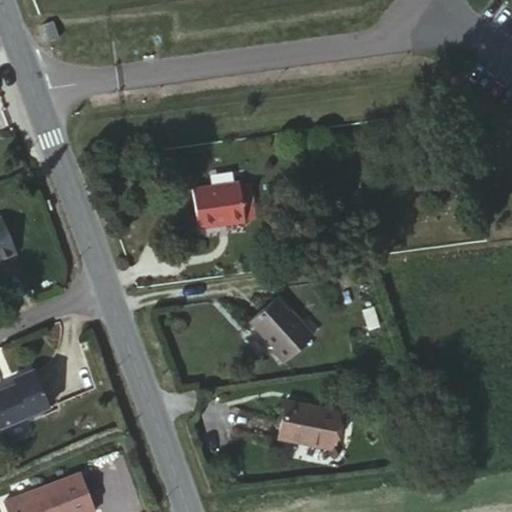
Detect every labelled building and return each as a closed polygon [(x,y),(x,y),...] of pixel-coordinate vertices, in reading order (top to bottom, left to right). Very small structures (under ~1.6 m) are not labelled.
[(189,234),(244,227),(238,181),(184,187),(189,234)] [(0,217),(0,261),(17,253),(2,216),(0,217)] [(269,300),(245,325),(281,357),(304,332),(269,300)] [(0,432),(49,413),(30,368),(9,378),(11,385),(0,389),(0,432)] [(336,414),(287,406),(282,440),(331,448),(336,414)] [(95,511),(80,474),(55,484),(3,505),(6,511),(95,511)]
